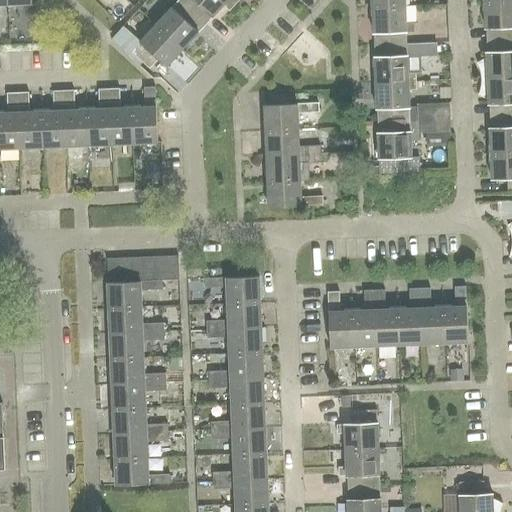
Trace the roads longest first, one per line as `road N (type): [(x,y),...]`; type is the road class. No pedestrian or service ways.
road 1 (residential): [(295,511),(283,233)]
road 2 (residential): [(199,237),(190,112),(201,85),(281,0)]
road 3 (residential): [(43,243),(57,511)]
road 4 (residential): [(511,456),(499,442),(489,247),(463,224)]
road 5 (residential): [(463,224),(456,0)]
road 6 (residential): [(283,233),(463,224)]
road 7 (residential): [(43,243),(199,237)]
